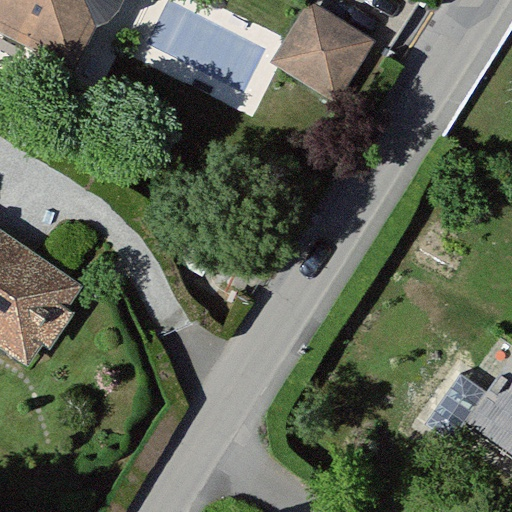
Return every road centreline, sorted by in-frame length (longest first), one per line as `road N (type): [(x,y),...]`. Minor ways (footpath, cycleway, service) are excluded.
road 1 (residential): [(479,0),(155,511)]
road 2 (unknown): [(442,58),(317,0)]
